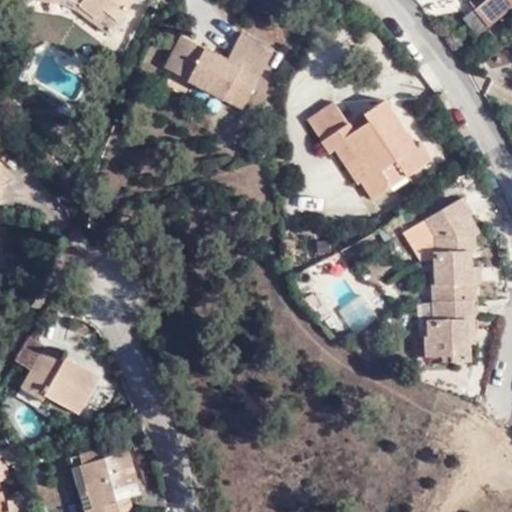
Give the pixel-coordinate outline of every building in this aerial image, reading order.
[(67,0),(25,0),(26,1),(66,5),(76,9),(110,36),(120,22),(104,10),(97,18),(79,5),(67,0)] [(67,0),(79,5),(97,18),(104,10),(120,22),(134,0),(67,0)] [(488,26),(511,5),(511,0),(472,0),(470,2),(488,26)] [(235,31),(222,60),(176,38),(162,69),(241,106),(267,47),(235,31)] [(308,120),(323,142),(335,132),(368,177),(361,182),(374,199),(387,191),(389,187),(391,186),(382,172),(397,162),(406,175),(408,177),(434,160),(422,143),(418,146),(385,102),(367,115),(370,120),(355,131),(335,102),(308,120)] [(335,132),(323,142),(332,153),(335,151),(359,184),(361,182),(368,177),(335,132)] [(0,190),(1,192),(16,179),(0,158),(0,190)] [(391,186),(406,175),(397,162),(382,172),(391,186)] [(460,193),(456,195),(467,212),(471,210),(460,193)] [(432,281),(433,298),(438,297),(473,295),(477,295),(476,280),(472,280),(472,264),(470,247),(474,247),(473,223),(467,212),(456,195),(422,217),(433,234),(435,281),(432,281)] [(438,297),(433,298),(434,316),(430,316),(430,333),(427,333),(428,352),(445,352),(454,351),(453,359),(470,358),(469,340),(469,328),(474,328),(474,315),(473,295),(438,297)] [(47,345),(32,336),(18,359),(33,369),(23,385),(44,398),(47,392),(80,412),(102,378),(68,356),(64,362),(45,349),(47,345)] [(454,351),(445,352),(445,359),(453,359),(454,351)] [(125,442),(95,451),(97,462),(127,453),(125,442)] [(97,462),(95,451),(81,455),(96,507),(87,511),(133,511),(130,501),(141,497),(127,453),(97,462)] [(96,507),(81,455),(72,458),(87,511),(96,507)] [(0,511),(0,507),(3,507),(0,489),(0,481),(12,480),(10,470),(6,470),(5,461),(0,461),(0,511)]
